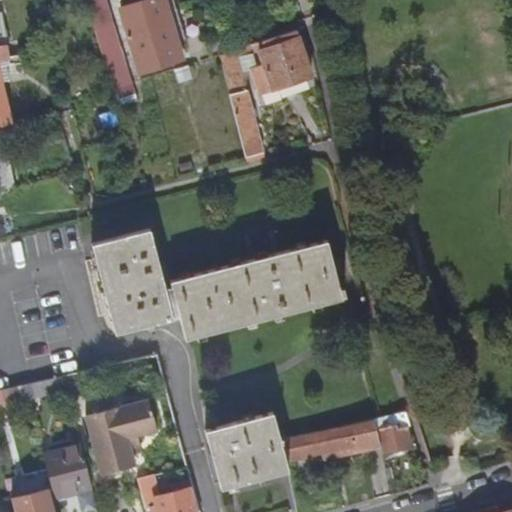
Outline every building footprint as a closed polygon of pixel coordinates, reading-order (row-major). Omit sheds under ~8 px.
[(93,0),(87,2),(100,45),(117,38),(118,38),(107,0),(93,0)] [(130,34),(170,21),(169,17),(177,14),(173,0),(158,0),(122,11),(130,34)] [(170,21),(130,34),(142,77),(183,63),(179,50),(176,43),(185,40),(179,20),(171,23),(170,21)] [(221,57),(248,165),(265,161),(243,72),(251,70),(261,95),(311,77),(296,32),(221,57)] [(132,86),(117,38),(100,45),(113,92),(132,86)] [(176,43),(179,50),(187,48),(185,40),(176,43)] [(11,60),(8,46),(0,47),(0,129),(12,127),(3,84),(11,82),(7,61),(11,60)] [(187,68),(174,71),(178,82),(191,78),(187,68)] [(135,99),(132,89),(116,94),(119,104),(135,99)] [(171,285),(164,288),(149,230),(92,245),(115,333),(171,319),(179,317),(185,339),(341,300),(341,298),(346,297),(342,286),(339,287),(326,241),(170,282),(171,285)] [(33,397),(65,389),(62,378),(31,385),(33,397)] [(0,391),(0,404),(33,397),(31,385),(0,391)] [(129,451),(139,448),(136,438),(155,433),(147,401),(84,417),(99,476),(120,470),(134,467),(131,457),(129,451)] [(206,431),(221,489),(223,488),(287,472),(286,470),(278,435),(272,412),(206,431)] [(408,430),(413,428),(409,413),(375,421),(380,448),(382,456),(412,450),(408,430)] [(323,460),(380,448),(375,421),(283,440),(288,461),(322,454),(323,460)] [(55,498),(91,489),(80,447),(43,456),(55,498)] [(129,451),(131,457),(141,455),(139,448),(129,451)] [(120,470),(99,476),(102,484),(122,480),(120,470)] [(151,511),(194,511),(189,490),(154,499),(156,507),(150,509),(151,511)] [(52,511),(48,492),(12,500),(14,511),(52,511)]
